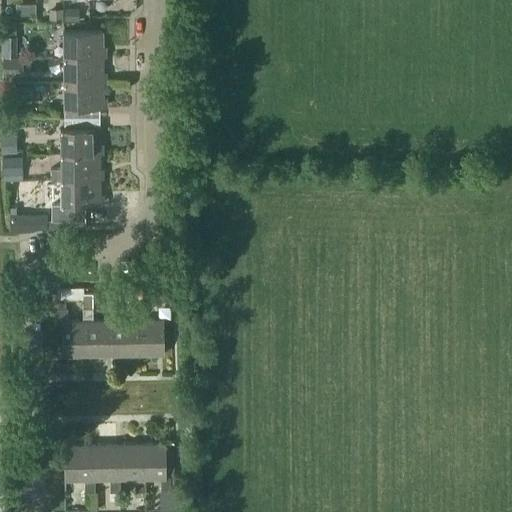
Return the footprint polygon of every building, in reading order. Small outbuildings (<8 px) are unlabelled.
[(63,7),(50,7),(50,18),(63,19),(63,7)] [(79,19),(79,7),(65,7),(65,19),(79,19)] [(17,20),(2,20),(2,34),(17,34),(17,20)] [(64,30),(64,55),(102,55),(102,30),(64,30)] [(102,56),(102,55),(64,55),(64,81),(103,80),(103,56),(102,56)] [(23,58),(4,57),(4,75),(23,75),(23,58)] [(64,81),(65,107),(103,106),(103,96),(102,82),(103,82),(103,80),(64,81)] [(33,96),(33,85),(17,85),(17,96),(33,96)] [(61,127),(61,152),(100,152),(100,126),(61,127)] [(17,151),(17,133),(1,134),(1,151),(17,151)] [(51,167),(51,179),(61,178),(100,177),(100,152),(61,152),(61,167),(51,167)] [(18,156),(3,156),(2,174),(18,174),(18,156)] [(52,203),(52,219),(85,219),(84,203),(101,203),(100,177),(61,178),(62,203),(52,203)] [(47,227),(46,213),(30,214),(31,228),(47,227)] [(16,230),(15,214),(8,214),(9,231),(16,230)] [(168,288),(159,288),(159,301),(168,301),(168,288)] [(93,306),(93,292),(84,292),(84,306),(93,306)] [(138,318),(134,318),(118,318),(118,306),(108,306),(108,318),(112,318),(113,354),(138,353),(138,318)] [(138,318),(138,353),(164,353),(163,317),(143,318),(143,306),(133,306),(134,318),(138,318)] [(87,319),(83,319),(67,319),(67,307),(58,307),(58,321),(61,321),(62,355),(87,354),(87,319)] [(112,318),(108,318),(93,319),(92,307),(82,307),(83,319),(87,319),(87,354),(113,354),(112,318)] [(115,478),(120,478),(135,477),(136,499),(144,499),(144,490),(145,490),(145,477),(140,477),(140,442),(114,443),(115,478)] [(140,477),(145,477),(160,477),(161,509),(174,509),(173,489),(170,489),(170,475),(166,475),(165,442),(140,442),(140,477)] [(89,478),(89,443),(63,444),(64,479),(84,478),(85,491),(95,491),(94,478),(89,478)] [(120,499),(120,490),(120,478),(115,478),(114,443),(89,443),(89,478),(94,478),(110,478),(110,499),(120,499)]
